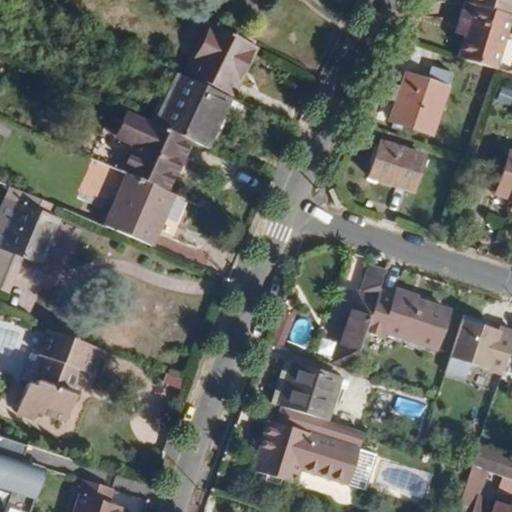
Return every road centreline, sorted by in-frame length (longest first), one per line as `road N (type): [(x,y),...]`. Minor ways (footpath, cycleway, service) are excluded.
road 1 (residential): [(285,205),(175,511)]
road 2 (residential): [(511,281),(285,205)]
road 3 (residential): [(389,0),(285,205)]
